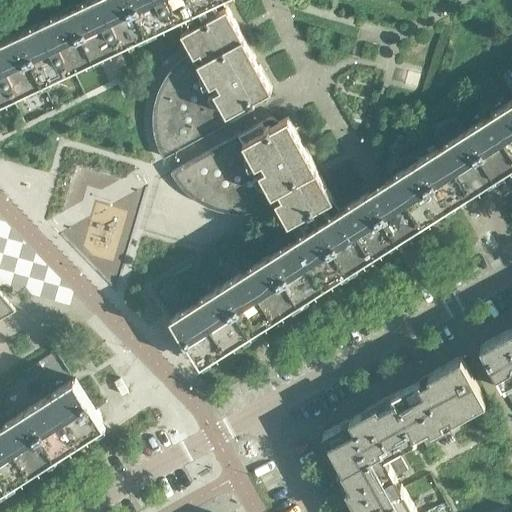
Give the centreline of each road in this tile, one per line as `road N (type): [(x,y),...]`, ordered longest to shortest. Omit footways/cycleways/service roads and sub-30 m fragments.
road 1 (residential): [(256,413),(511,272)]
road 2 (residential): [(78,511),(256,413)]
